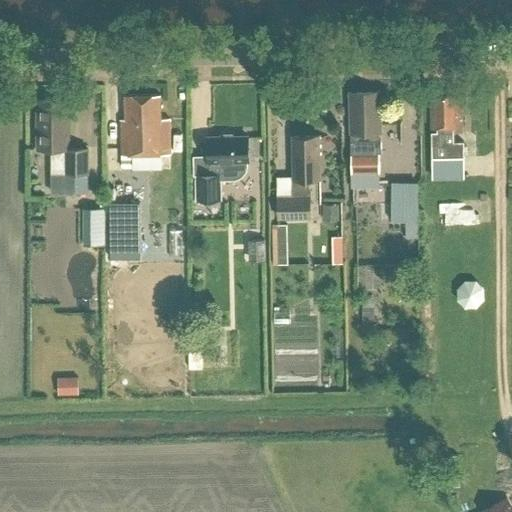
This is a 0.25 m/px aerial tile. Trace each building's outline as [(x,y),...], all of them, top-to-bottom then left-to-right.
[(373,91),(350,91),(352,172),(380,172),(379,153),(382,153),(381,136),(379,136),(379,131),(381,131),(380,97),(373,97),(373,91)] [(125,94),(125,118),(121,119),(122,155),(170,154),(169,118),(161,118),(161,93),(125,94)] [(462,95),(431,95),(432,158),(464,157),(464,141),(455,141),(454,129),(463,129),(462,95)] [(64,99),(38,99),(38,148),(51,148),(52,173),(65,173),(89,173),(89,147),(69,148),(68,122),(64,122),(64,99)] [(248,165),(248,161),(248,135),(207,136),(208,162),(209,162),(209,174),(196,175),(197,199),(221,198),(221,180),(235,179),(240,178),(244,174),(246,171),(248,165)] [(320,135),(293,135),(294,179),(320,179),(320,135)] [(420,236),(421,179),(394,179),(393,219),(407,219),(407,236),(420,236)] [(312,195),(278,195),(278,217),(312,217),(312,195)] [(340,218),(339,202),(324,203),(325,219),(340,218)] [(140,241),(140,205),(108,205),(108,240),(114,241),(127,241),(140,241)] [(272,224),(273,251),(285,251),(285,224),(272,224)] [(334,234),(334,261),(344,261),(344,234),(334,234)] [(265,239),(248,240),(249,259),(266,259),(265,239)] [(459,280),(460,304),(487,303),(485,279),(459,280)] [(60,393),(82,391),(81,375),(59,376),(60,393)] [(483,511),(511,511),(511,507),(507,497),(482,509),(483,511)]
